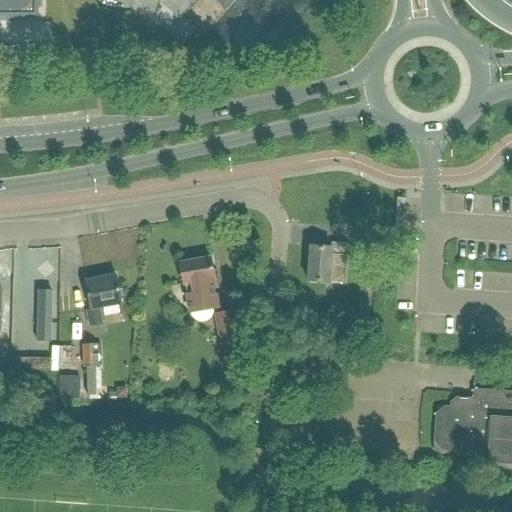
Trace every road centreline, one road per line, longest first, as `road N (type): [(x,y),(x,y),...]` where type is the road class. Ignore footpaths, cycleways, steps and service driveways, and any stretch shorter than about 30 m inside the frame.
road 1 (residential): [(263,458),(273,208),(250,196),(0,232)]
road 2 (secondary): [(0,186),(381,112)]
road 3 (secondary): [(374,71),(179,119),(0,145)]
road 4 (secondary): [(381,112),(415,135),(443,133),(479,97)]
